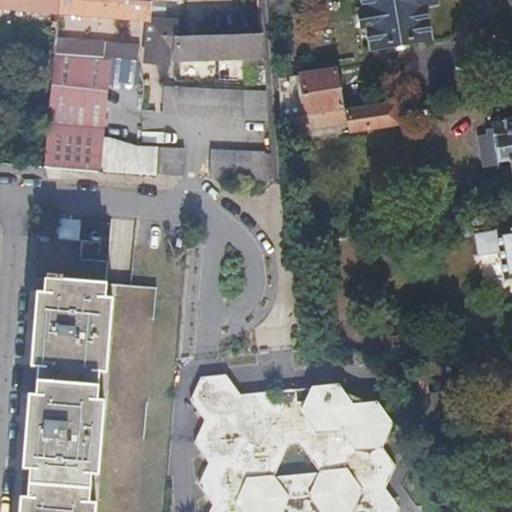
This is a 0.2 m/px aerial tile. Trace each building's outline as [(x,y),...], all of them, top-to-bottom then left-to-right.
[(0,0),(0,6),(55,12),(56,0),(0,0)] [(56,0),(55,12),(146,20),(146,17),(147,7),(147,0),(56,0)] [(360,0),(362,9),(357,10),(361,28),(364,27),(367,47),(427,38),(423,9),(433,7),(431,0),(360,0)] [(147,7),(146,17),(162,17),(162,7),(147,7)] [(174,35),(175,17),(162,17),(146,17),(146,20),(144,46),(103,41),(101,55),(137,60),(137,72),(158,73),(161,35),(174,35)] [(175,17),(174,35),(193,35),(192,17),(175,17)] [(193,35),(174,35),(172,58),(260,57),(258,34),(193,35)] [(53,37),(52,51),(71,53),(72,39),(53,37)] [(71,53),(52,51),(43,166),(179,174),(179,148),(134,145),(124,139),(115,136),(106,134),(94,133),(101,55),(71,53)] [(275,79),(278,119),(337,110),(332,70),(275,79)] [(265,119),(263,91),(176,83),(176,85),(147,83),(146,107),(150,108),(238,115),(238,118),(265,119)] [(343,109),(345,123),(346,131),(393,123),(389,102),(343,109)] [(345,123),(343,109),(337,110),(278,119),(279,132),(345,123)] [(493,137),(498,163),(510,161),(511,171),(511,118),(491,122),(493,137)] [(487,165),(498,163),(493,137),(482,139),(487,165)] [(205,149),(204,175),(259,178),(261,152),(205,149)] [(368,213),(371,234),(406,229),(403,207),(368,213)] [(464,218),(440,223),(443,240),(467,235),(464,218)] [(502,249),(506,277),(511,276),(511,226),(471,232),(474,252),(502,249)] [(103,279),(59,276),(59,271),(49,271),(49,276),(41,275),(40,291),(33,291),(30,327),(28,366),(32,366),(31,393),(24,392),(21,430),(19,468),(24,469),(22,495),(16,494),(14,511),(91,511),(92,501),(85,500),(87,473),(94,473),(100,400),(94,400),(95,368),(103,369),(108,297),(101,297),(103,279)] [(375,406),(346,407),(332,386),(311,386),(305,398),(269,399),(263,389),(235,388),(223,370),(198,369),(187,392),(201,413),(190,434),(205,457),(194,477),(207,498),(201,511),(394,511),(395,511),(381,490),(391,468),(377,446),(387,425),(375,406)]
